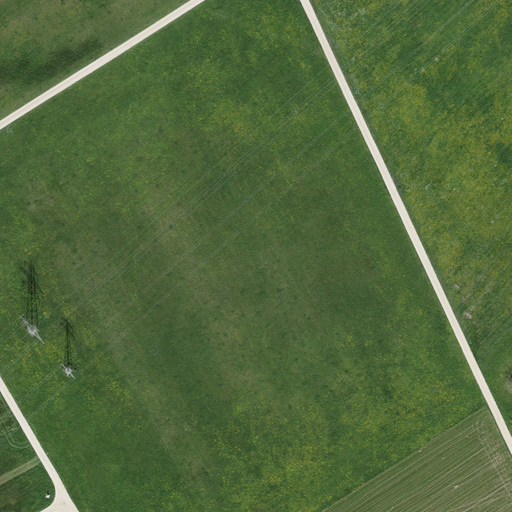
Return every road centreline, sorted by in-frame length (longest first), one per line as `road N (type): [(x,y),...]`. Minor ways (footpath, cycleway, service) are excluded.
road 1 (track): [(511,442),(304,0)]
road 2 (track): [(0,125),(197,0)]
road 3 (track): [(67,501),(0,383)]
